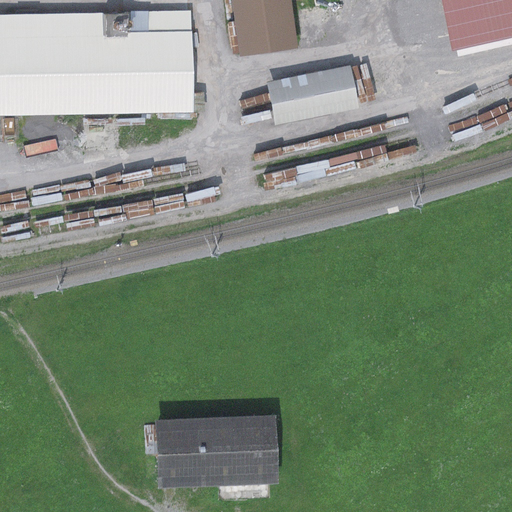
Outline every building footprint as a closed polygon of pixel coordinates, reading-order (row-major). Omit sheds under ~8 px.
[(290,0),(231,0),(239,55),(297,47),(290,0)] [(511,0),(441,0),(453,50),(511,37),(511,0)] [(191,10),(0,14),(0,115),(194,111),(191,10)] [(350,65),(266,81),(274,124),(359,108),(350,65)] [(275,415),(153,418),(157,488),(277,482),(275,415)]
